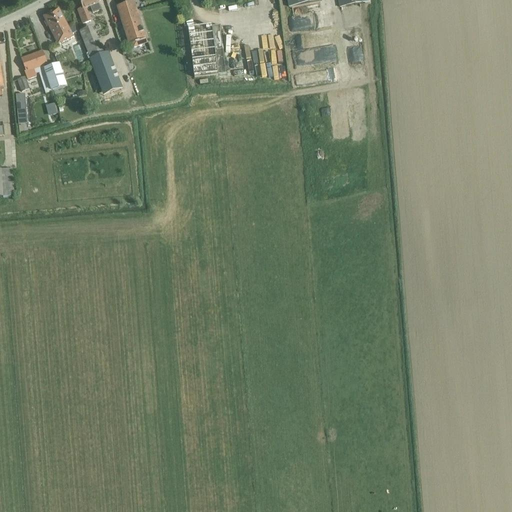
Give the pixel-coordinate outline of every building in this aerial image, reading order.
[(78,11),(83,25),(91,22),(86,9),(91,8),(93,14),(100,11),(98,5),(99,5),(97,0),(79,0),(83,9),(78,11)] [(319,0),(289,0),(290,8),(320,3),(319,0)] [(117,8),(129,45),(133,44),(134,48),(148,43),(134,3),(117,8)] [(69,30),(63,18),(59,10),(44,17),(58,45),(73,38),(72,35),(77,32),(74,27),(69,30)] [(220,26),(208,28),(188,30),(194,78),(189,79),(190,83),(194,82),(194,86),(206,84),(206,82),(214,81),(214,76),(236,73),(235,64),(225,65),(220,26)] [(94,28),(81,33),(91,60),(104,56),(94,28)] [(47,64),(46,62),(43,52),(32,56),(33,58),(23,61),(22,60),(26,72),(25,73),(28,80),(36,77),(36,75),(40,74),(48,99),(54,96),(53,93),(52,91),(45,70),(45,69),(44,66),(47,64)] [(120,84),(108,54),(104,56),(91,60),(90,61),(102,91),(120,84)] [(57,65),(45,69),(45,70),(52,91),(53,93),(66,88),(64,81),(63,81),(57,65)] [(18,83),(13,86),(16,95),(29,90),(25,78),(17,81),(18,83)] [(25,102),(17,103),(19,123),(27,122),(25,102)] [(87,104),(85,107),(86,110),(89,112),(93,111),(95,108),(94,105),(91,103),(87,104)] [(0,199),(15,198),(13,171),(0,171),(0,199)]
